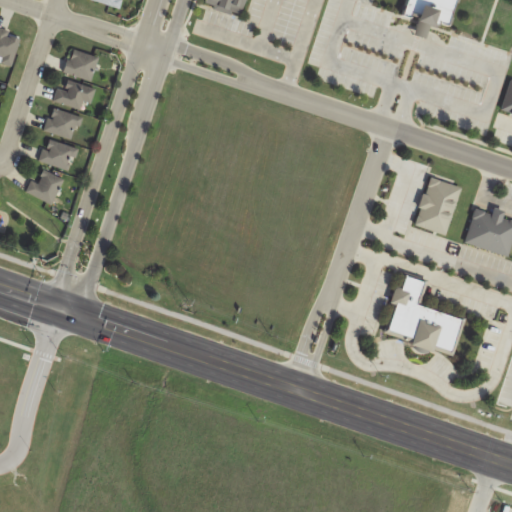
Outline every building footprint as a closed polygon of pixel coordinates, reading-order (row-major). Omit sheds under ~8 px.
[(120,0),(96,0),(116,9),(120,0)] [(465,0),(459,32),(409,18),(415,0),(465,0)] [(0,61),(13,65),(21,36),(0,30),(0,61)] [(100,60),(73,48),(63,71),(89,83),(100,60)] [(54,102),(89,112),(95,89),(61,79),(54,102)] [(81,117),(52,109),(45,132),(75,140),(81,117)] [(39,160),(68,173),(79,151),(49,138),(39,160)] [(32,181),(27,192),(51,205),(64,180),(44,170),(37,184),(32,181)] [(445,236),(460,187),(427,178),(413,227),(445,236)] [(465,244),(508,257),(511,244),(511,221),(502,218),(504,213),(491,209),(490,214),(475,209),(465,244)] [(462,320),(415,307),(422,283),(398,276),(389,306),(391,307),(384,333),(408,340),(407,346),(451,359),(462,320)]
